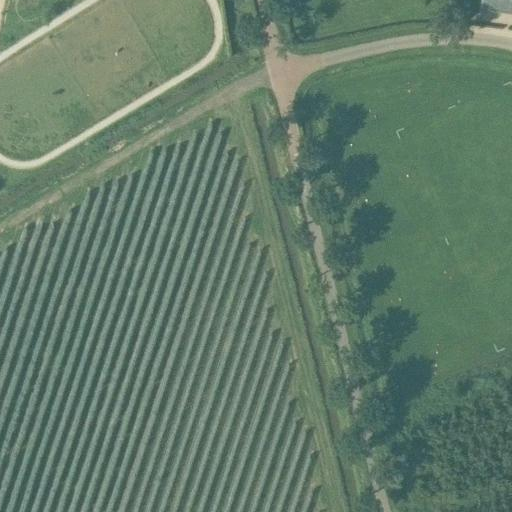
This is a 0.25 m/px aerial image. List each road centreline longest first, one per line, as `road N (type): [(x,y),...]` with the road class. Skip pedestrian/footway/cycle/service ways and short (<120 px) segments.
road 1 (unclassified): [(397,511),(277,73)]
road 2 (unclassified): [(277,73),(438,38),(511,44)]
